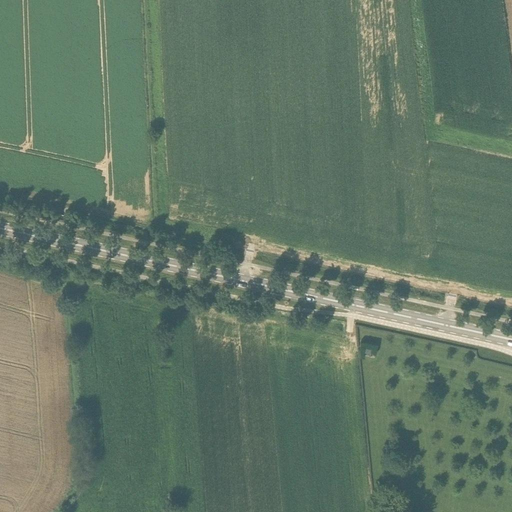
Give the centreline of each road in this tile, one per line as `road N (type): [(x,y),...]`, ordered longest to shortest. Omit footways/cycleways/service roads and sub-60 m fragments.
road 1 (primary): [(511,340),(0,229)]
road 2 (track): [(61,511),(79,471),(66,292)]
